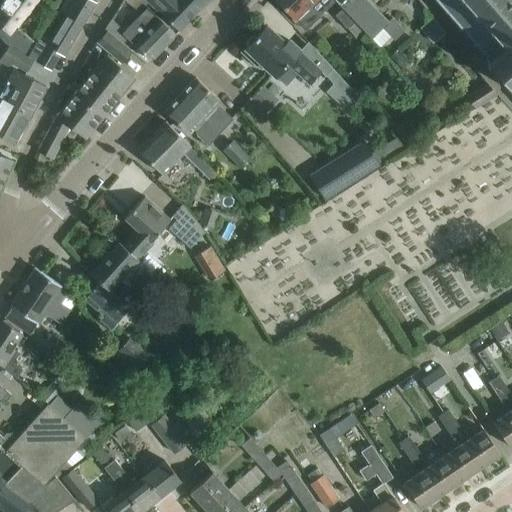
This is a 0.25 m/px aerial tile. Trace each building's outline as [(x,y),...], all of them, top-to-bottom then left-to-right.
[(27,56),(35,41),(18,27),(17,27),(15,26),(35,0),(0,0),(0,37),(5,44),(27,56)] [(40,40),(29,57),(50,69),(59,53),(63,55),(95,1),(95,0),(65,0),(42,41),(40,40)] [(124,0),(139,10),(148,1),(146,0),(124,0)] [(146,0),(148,1),(179,30),(206,0),(146,0)] [(309,5),(313,0),(276,0),(304,29),(318,15),(309,5)] [(336,0),(338,2),(354,21),(355,20),(371,37),(387,21),(365,0),(336,0)] [(511,0),(437,0),(445,8),(443,10),(445,11),(446,10),(459,25),(457,26),(459,28),(461,26),(473,41),(472,42),(474,44),(475,43),(486,55),(484,56),(486,59),(484,61),(485,63),(488,61),(494,68),(491,71),(500,82),(503,79),(509,86),(507,88),(508,90),(511,87),(511,0)] [(105,28),(106,29),(126,46),(130,41),(150,60),(175,33),(147,5),(123,30),(111,18),(105,28)] [(336,14),(334,15),(347,28),(354,21),(342,8),(336,14)] [(242,50),(255,63),(259,59),(276,75),(287,62),(309,83),(321,71),(325,76),(326,75),(341,91),(347,85),(316,50),(308,58),(288,39),(285,43),(265,25),(242,50)] [(106,29),(96,41),(121,62),(131,51),(126,46),(106,29)] [(0,61),(8,66),(11,62),(27,70),(33,60),(6,45),(0,55),(0,61)] [(69,88),(74,92),(79,86),(94,98),(97,94),(111,105),(133,77),(105,54),(80,84),(75,80),(69,88)] [(0,97),(31,115),(46,86),(14,68),(0,92),(0,97)] [(195,76),(180,93),(203,116),(205,114),(221,129),(224,126),(227,122),(231,118),(215,103),(219,99),(210,90),(195,76)] [(467,96),(475,108),(496,94),(487,83),(467,96)] [(79,86),(74,92),(57,113),(37,149),(52,157),(69,123),(85,136),(111,105),(97,94),(94,98),(79,86)] [(180,93),(164,110),(170,115),(179,124),(188,132),(192,127),(195,130),(194,132),(207,144),(221,129),(205,114),(203,116),(180,93)] [(0,134),(15,143),(31,115),(0,97),(0,134)] [(418,132),(408,117),(395,126),(405,141),(418,132)] [(137,149),(151,163),(162,173),(182,152),(210,179),(216,172),(189,146),(190,145),(165,120),(137,149)] [(377,132),(390,148),(398,142),(385,126),(377,132)] [(222,148),(238,166),(249,157),(233,139),(222,148)] [(363,139),(309,174),(324,199),(380,164),(363,139)] [(0,186),(12,160),(0,154),(0,186)] [(136,227),(121,244),(137,258),(153,241),(151,240),(170,219),(144,195),(124,216),(136,227)] [(204,231),(182,203),(172,215),(176,219),(168,228),(189,247),(204,231)] [(294,218),(292,205),(283,206),(286,220),(294,218)] [(198,221),(213,226),(218,211),(204,206),(198,221)] [(99,318),(111,328),(130,308),(109,289),(137,258),(121,244),(118,241),(89,272),(99,281),(84,298),(102,314),(99,318)] [(4,315),(20,327),(29,333),(44,310),(50,314),(67,289),(35,267),(10,304),(11,305),(4,315)] [(22,333),(18,330),(1,319),(0,321),(0,364),(15,377),(23,366),(13,360),(19,351),(13,346),(22,333)] [(502,321),(491,327),(497,339),(508,332),(502,321)] [(117,349),(135,368),(148,355),(130,337),(117,349)] [(487,382),(494,392),(504,385),(497,375),(487,382)] [(10,393),(0,384),(0,398),(4,402),(10,393)] [(494,392),(501,402),(511,395),(504,385),(494,392)] [(139,412),(128,420),(133,427),(137,424),(147,416),(148,418),(174,451),(185,442),(152,400),(138,410),(139,412)] [(77,401),(62,417),(85,437),(100,422),(77,401)] [(47,403),(5,449),(45,483),(77,447),(83,452),(91,443),(85,437),(62,417),(47,403)] [(511,408),(493,421),(498,429),(509,446),(511,444),(511,408)] [(438,416),(444,426),(454,419),(448,409),(438,416)] [(444,426),(451,435),(461,429),(454,419),(444,426)] [(439,429),(433,420),(424,427),(431,436),(439,429)] [(125,424),(114,432),(120,439),(130,431),(125,424)] [(343,449),(329,427),(319,434),(332,455),(343,449)] [(483,428),(463,442),(480,466),(500,453),(483,428)] [(29,501),(42,510),(31,492),(42,483),(0,446),(0,438),(3,436),(0,433),(0,473),(6,478),(3,482),(29,501)] [(241,444),(257,462),(265,455),(249,436),(241,444)] [(398,443),(405,453),(415,446),(408,436),(398,443)] [(463,442),(443,455),(460,480),(480,466),(463,442)] [(365,479),(375,472),(380,479),(390,473),(371,444),(360,451),(368,462),(358,469),(365,479)] [(405,453),(412,462),(422,456),(415,446),(405,453)] [(257,462),(274,480),(281,472),(265,455),(257,462)] [(443,455),(423,469),(440,493),(460,480),(443,455)] [(123,490),(139,511),(159,496),(143,475),(142,475),(133,482),(114,458),(104,466),(123,490)] [(143,475),(159,496),(180,479),(163,458),(154,466),(151,463),(140,472),(142,475),(143,475)] [(282,473),(295,492),(303,486),(291,467),(282,473)] [(73,469),(64,476),(88,507),(97,500),(73,469)] [(403,482),(409,490),(420,507),(440,493),(423,469),(403,482)] [(189,491),(205,508),(228,488),(212,470),(189,491)] [(0,511),(43,511),(42,510),(29,501),(3,482),(6,478),(0,473),(0,507),(2,509),(0,511)] [(322,473),(309,482),(325,506),(338,497),(322,473)] [(31,492),(42,510),(43,511),(48,511),(72,497),(58,478),(46,487),(42,483),(31,492)] [(381,501),(369,509),(370,511),(404,511),(392,493),(391,494),(383,481),(373,488),(381,501)] [(295,492),(308,511),(317,506),(303,486),(295,492)] [(205,508),(208,511),(236,511),(244,506),(228,488),(205,508)] [(100,503),(106,511),(138,511),(139,511),(123,490),(114,497),(112,494),(100,503)]
